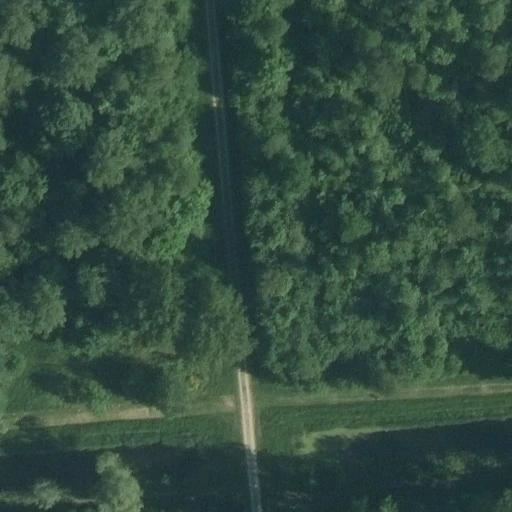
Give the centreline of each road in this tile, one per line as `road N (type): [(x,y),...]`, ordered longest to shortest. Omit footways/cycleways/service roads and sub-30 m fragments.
road 1 (track): [(261,511),(217,0)]
road 2 (track): [(511,389),(0,430)]
road 3 (track): [(511,486),(260,507)]
